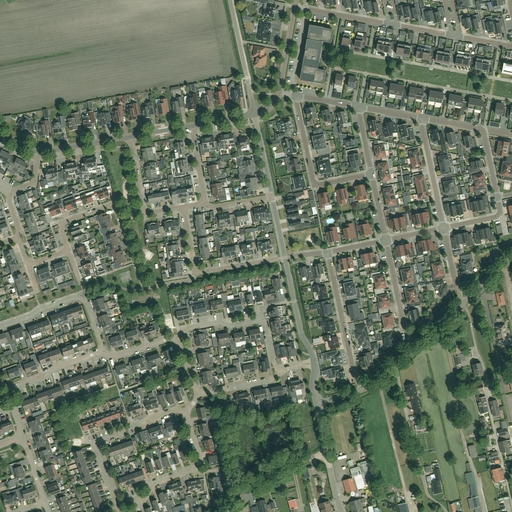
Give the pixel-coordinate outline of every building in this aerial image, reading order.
[(261,14),(262,16),(273,18),(276,5),(273,5),(274,1),(268,0),(260,0),(260,3),(268,5),(267,10),(264,9),(262,11),(261,14)] [(352,10),(349,0),(340,0),(341,1),(344,1),(345,9),(346,9),(346,10),(349,9),(349,8),(351,8),(351,10),(352,10)] [(349,0),(352,10),(354,9),(354,10),(357,10),(357,9),(356,2),(356,1),(358,0),(349,0)] [(373,14),(370,2),(365,3),(364,0),(360,0),(362,5),(365,5),(367,13),(367,14),(370,13),(370,12),(372,11),(373,14)] [(370,0),(370,2),(373,14),(376,13),(376,14),(379,13),(378,13),(379,12),(377,6),(377,4),(380,4),(379,0),(370,0)] [(467,1),(458,3),(459,9),(468,7),(471,7),(469,0),(467,1)] [(502,0),(492,2),(493,7),(488,8),(489,11),(495,10),(495,7),(503,6),(503,5),(504,5),(503,2),(502,2),(502,0)] [(409,18),(411,17),(411,20),(418,18),(416,10),(419,10),(418,4),(415,5),(415,6),(409,7),(408,5),(406,5),(409,18)] [(404,19),(409,18),(406,5),(402,6),(402,5),(397,6),(400,16),(404,16),(404,19)] [(443,14),(442,8),(438,9),(438,10),(432,11),(431,9),(434,24),(441,22),(439,14),(443,14)] [(434,24),(431,9),(425,10),(425,9),(421,9),(423,15),(426,15),(428,23),(434,21),(434,24)] [(472,31),(479,29),(477,21),(480,21),(479,15),(476,15),(476,19),(470,21),(470,18),(472,31)] [(472,31),(470,18),(463,20),(462,16),(459,16),(460,22),(464,22),(465,30),(472,28),(472,31)] [(503,25),(502,19),(499,20),(499,21),(493,22),(492,20),(495,35),(502,33),(500,25),(503,25)] [(495,35),(492,20),(486,21),(486,20),(482,20),(483,26),(487,26),(488,34),(495,32),(495,35)] [(258,39),(269,42),(271,34),(267,33),(268,29),(270,29),(270,24),(261,23),(258,39)] [(319,56),(323,29),(310,26),(306,51),(305,51),(305,53),(305,56),(300,80),(314,83),(319,56)] [(331,43),(333,31),(325,29),(323,42),(331,43)] [(343,41),(342,45),(349,46),(349,45),(351,45),(351,41),(350,41),(351,36),(344,35),(344,33),(341,32),(341,33),(340,40),(343,41)] [(352,47),(355,47),(362,48),(362,44),(365,45),(367,35),(364,34),(363,37),(357,36),(355,43),(352,43),(352,47)] [(376,37),(374,47),(377,47),(376,51),(383,52),(385,41),(386,38),(379,37),(379,38),(376,37)] [(385,41),(383,52),(390,54),(391,50),(394,50),(395,42),(392,42),(391,43),(385,42),(385,41)] [(395,42),(394,50),(397,51),(396,55),(403,56),(405,46),(398,45),(399,43),(395,42)] [(405,46),(403,56),(410,57),(410,53),(413,54),(415,46),(411,45),(411,47),(405,46)] [(415,46),(413,54),(417,54),(416,58),(423,60),(424,49),(418,48),(418,46),(415,46)] [(262,65),(265,65),(267,56),(264,55),(265,48),(255,47),(253,57),(256,57),(254,66),(262,67),(262,65)] [(424,49),(423,60),(429,61),(430,57),(433,57),(435,48),(431,47),(431,50),(424,49)] [(435,48),(433,57),(436,58),(435,62),(442,63),(444,53),(438,52),(438,49),(435,48)] [(444,53),(442,63),(449,64),(450,60),(453,61),(454,53),(454,52),(451,51),(451,54),(444,53)] [(464,56),(462,67),(469,68),(469,64),(472,64),(474,55),(474,56),(471,56),(471,54),(464,52),(464,56)] [(454,53),(453,61),(456,61),(455,65),(462,67),(464,56),(457,55),(458,54),(454,53)] [(474,55),(472,64),(476,65),(475,69),(482,70),(483,60),(477,59),(477,56),(474,55)] [(483,60),(482,70),(488,71),(489,67),(492,68),(493,60),(490,59),(490,61),(483,60)] [(504,64),(502,73),(509,74),(511,65),(504,64)] [(318,70),(316,83),(324,84),(326,72),(318,70)] [(335,85),(342,86),(343,76),(337,74),(335,80),(333,80),(331,86),(334,86),(335,85)] [(347,87),(354,88),(354,90),(357,90),(358,84),(355,84),(356,78),(349,77),(347,87)] [(376,92),(378,82),(371,81),(370,87),(367,86),(366,92),(369,93),(369,91),(376,92)] [(378,82),(376,92),(383,93),(382,95),(385,96),(387,89),(386,89),(387,88),(384,87),(384,86),(385,83),(384,83),(384,82),(378,81),(378,82)] [(387,89),(385,96),(389,96),(389,95),(396,96),(398,85),(397,85),(398,84),(392,83),(391,84),(390,87),(390,90),(387,89)] [(402,99),(405,99),(406,93),(407,91),(403,91),(404,87),(398,85),(396,96),(402,97),(402,99)] [(226,86),(219,88),(220,93),(215,93),(217,105),(225,104),(224,100),(228,100),(227,93),(226,86)] [(242,93),(241,86),(235,87),(232,88),(230,86),(228,89),(230,100),(232,100),(233,103),(240,101),(239,98),(243,97),(242,93)] [(406,93),(405,99),(408,100),(409,98),(415,99),(417,89),(410,88),(409,94),(406,93)] [(422,102),(425,103),(426,97),(426,95),(423,94),(424,90),(417,89),(415,99),(422,100),(422,102)] [(201,97),(202,102),(202,101),(204,108),(211,106),(210,102),(213,102),(211,91),(199,93),(200,97),(201,97)] [(426,97),(425,103),(428,103),(428,102),(435,103),(437,92),(430,91),(429,97),(426,97)] [(437,92),(435,103),(442,104),(441,106),(445,106),(446,98),(443,98),(443,95),(444,94),(443,94),(443,92),(437,91),(437,92)] [(190,110),(191,111),(194,110),(195,109),(196,109),(195,105),(198,104),(197,100),(196,94),(191,95),(191,99),(188,99),(188,98),(187,97),(186,97),(185,97),(184,98),(184,99),(185,103),(186,104),(188,103),(189,110),(190,110)] [(449,99),(446,98),(445,106),(448,107),(448,105),(455,106),(457,96),(450,95),(449,99)] [(461,109),(464,110),(466,102),(462,101),(463,97),(457,96),(455,106),(461,107),(461,109)] [(172,103),(174,113),(181,111),(180,108),(183,107),(182,97),(177,98),(177,102),(172,103)] [(468,109),(474,110),(476,99),(470,98),(469,103),(466,102),(464,110),(467,110),(468,109)] [(167,99),(160,100),(161,104),(157,105),(158,108),(155,108),(156,115),(159,114),(159,115),(166,114),(166,113),(169,112),(167,99)] [(483,101),(476,99),(474,110),(481,111),(480,113),(484,113),(485,105),(482,105),(483,101)] [(147,107),(142,108),(144,118),(146,118),(147,118),(149,118),(149,117),(151,117),(151,115),(154,114),(152,103),(146,104),(147,107)] [(504,104),(497,103),(495,113),(502,115),(501,116),(505,117),(506,109),(503,108),(504,104)] [(132,109),(127,110),(129,121),(131,120),(132,121),(135,120),(136,119),(136,116),(139,115),(137,104),(131,105),(132,109)] [(116,107),(110,108),(111,113),(113,113),(114,123),(121,122),(121,117),(124,117),(123,112),(122,106),(116,107)] [(308,109),(307,109),(307,112),(307,113),(308,117),(309,120),(305,120),(306,127),(313,126),(311,119),(317,118),(314,108),(313,108),(312,107),(309,108),(308,109)] [(335,122),(333,115),(330,116),(329,110),(322,111),(325,123),(331,121),(332,123),(335,122)] [(343,125),(348,124),(345,112),(343,112),(343,111),(339,112),(339,113),(337,113),(340,126),(337,127),(338,133),(342,133),(341,129),(344,128),(343,125)] [(88,115),(82,116),(85,128),(92,127),(91,124),(95,124),(93,112),(88,113),(88,115)] [(101,114),(98,114),(100,124),(99,124),(99,127),(104,126),(104,125),(108,124),(107,122),(111,121),(109,113),(106,114),(106,113),(101,114)] [(73,119),(69,120),(71,131),(78,130),(77,126),(80,125),(78,114),(72,115),(73,119)] [(35,125),(32,124),(34,122),(31,120),(31,119),(25,116),(23,119),(23,120),(21,119),(20,119),(19,120),(18,121),(18,122),(18,123),(18,125),(20,126),(18,128),(25,132),(27,129),(32,131),(35,125)] [(66,128),(64,116),(57,118),(58,123),(52,124),(53,129),(55,129),(56,133),(63,132),(62,128),(66,128)] [(289,137),(289,133),(292,133),(293,133),(293,132),(290,120),(286,121),(286,120),(282,120),(282,121),(282,122),(282,121),(281,122),(284,132),(275,134),(277,139),(289,137)] [(382,135),(381,129),(380,123),(377,124),(376,120),(369,122),(370,125),(369,126),(370,128),(371,129),(371,133),(376,132),(377,136),(382,135)] [(51,132),(50,127),(49,121),(42,122),(42,124),(36,125),(37,131),(39,131),(40,136),(48,135),(48,132),(51,132)] [(394,125),(393,122),(386,124),(386,127),(383,128),(385,137),(392,135),(392,133),(397,132),(396,124),(394,125)] [(400,126),(402,137),(407,137),(408,141),(414,140),(412,128),(408,129),(407,125),(400,126)] [(438,129),(431,131),(433,142),(434,144),(438,143),(438,145),(445,144),(443,138),(442,133),(439,134),(438,129)] [(318,136),(313,137),(313,138),(312,138),(312,142),(313,142),(314,144),(325,142),(324,135),(325,135),(325,131),(320,131),(317,131),(318,136)] [(449,146),(461,143),(459,135),(455,136),(454,131),(450,132),(450,133),(447,134),(449,146)] [(232,134),(226,135),(228,145),(232,144),(232,147),(238,146),(237,146),(237,141),(236,140),(234,140),(232,134)] [(228,145),(226,135),(220,136),(221,137),(218,138),(219,143),(220,149),(225,148),(225,145),(228,145)] [(474,151),(478,150),(476,143),(473,144),(471,136),(470,136),(467,136),(467,137),(464,138),(466,148),(473,147),(474,151)] [(215,143),(214,137),(208,138),(209,148),(215,147),(216,152),(219,152),(218,143),(215,143)] [(203,145),(199,146),(201,155),(205,155),(204,149),(209,148),(208,138),(202,139),(203,145)] [(240,140),(237,141),(237,146),(238,146),(239,153),(239,157),(244,156),(243,151),(245,150),(247,149),(247,148),(247,145),(249,145),(248,140),(246,140),(245,138),(240,139),(240,140)] [(291,142),(290,138),(282,140),(283,146),(287,145),(289,155),(293,154),(293,155),(296,154),(296,153),(297,153),(296,149),(297,149),(296,145),(295,145),(295,141),(291,142)] [(349,140),(345,141),(346,148),(357,146),(357,144),(358,144),(357,140),(356,140),(356,139),(351,139),(349,140)] [(511,154),(509,154),(511,141),(504,139),(503,142),(499,142),(497,155),(506,157),(505,162),(503,162),(501,175),(505,176),(504,180),(511,181),(511,177),(511,172),(511,154)] [(183,142),(177,143),(176,140),(170,141),(172,150),(174,150),(184,148),(183,142)] [(374,153),(376,153),(386,151),(385,145),(386,145),(385,142),(378,141),(379,146),(375,147),(375,149),(374,149),(374,153)] [(326,146),(325,142),(314,144),(314,146),(313,147),(314,150),(315,150),(315,151),(321,150),(322,155),(331,153),(329,145),(326,146)] [(156,147),(155,144),(148,146),(148,148),(142,150),(143,155),(153,154),(152,148),(156,147)] [(174,150),(175,154),(171,154),(172,159),(180,158),(184,157),(184,154),(185,154),(184,148),(174,150)] [(413,148),(407,150),(408,153),(410,158),(420,156),(418,150),(414,151),(413,148)] [(347,156),(349,156),(350,162),(360,160),(359,154),(353,155),(352,150),(346,151),(347,156)] [(381,158),(382,161),(389,159),(388,156),(386,156),(385,151),(386,151),(376,153),(377,158),(381,158)] [(2,161),(5,163),(3,166),(8,168),(11,163),(14,158),(11,156),(6,153),(2,161)] [(156,153),(153,154),(143,155),(144,161),(150,160),(151,163),(157,162),(156,153)] [(442,157),(438,157),(439,163),(449,161),(448,155),(447,155),(447,153),(445,153),(441,154),(442,157)] [(318,166),(319,168),(331,166),(329,160),(330,159),(329,154),(322,156),(320,156),(321,161),(318,162),(318,163),(317,163),(317,166),(318,166)] [(290,162),(292,171),(301,170),(300,166),(301,166),(300,162),(299,162),(298,159),(294,160),(293,157),(285,159),(286,163),(290,162)] [(100,166),(97,167),(96,158),(90,159),(92,171),(98,170),(101,170),(102,173),(106,172),(104,165),(100,166)] [(180,158),(172,159),(172,160),(173,159),(175,168),(177,168),(187,166),(186,160),(180,161),(180,158)] [(254,166),(253,160),(246,161),(245,158),(237,159),(238,163),(242,162),(243,168),(254,166)] [(13,171),(16,172),(22,161),(16,159),(14,164),(11,163),(8,168),(10,169),(13,171)] [(83,176),(87,175),(86,173),(89,172),(92,171),(90,159),(84,160),(85,164),(82,164),(80,164),(82,171),(83,178),(83,176)] [(379,166),(377,166),(378,170),(379,170),(379,171),(390,168),(393,167),(392,166),(389,166),(388,163),(389,163),(389,159),(382,161),(383,164),(378,165),(379,166)] [(361,166),(360,160),(350,162),(351,167),(348,168),(349,172),(359,170),(358,167),(361,166)] [(24,169),(25,168),(27,164),(22,161),(16,172),(15,173),(19,175),(21,172),(25,174),(23,178),(26,179),(27,178),(28,175),(30,172),(25,170),(24,169)] [(208,166),(209,172),(219,170),(218,167),(221,167),(220,161),(214,162),(214,165),(208,166)] [(449,161),(439,163),(441,169),(453,167),(454,167),(452,161),(449,161)] [(468,174),(476,173),(475,169),(482,168),(481,161),(471,163),(472,166),(467,167),(468,174)] [(146,167),(145,167),(146,173),(156,171),(155,168),(158,167),(157,162),(151,163),(146,164),(146,167)] [(422,162),(411,164),(410,164),(412,173),(418,172),(418,168),(422,168),(421,162),(422,162)] [(83,178),(82,171),(78,171),(76,163),(70,164),(73,177),(79,176),(80,178),(83,178)] [(62,175),(62,176),(58,177),(57,168),(51,169),(53,182),(59,181),(60,184),(64,183),(64,182),(66,182),(66,178),(73,177),(70,164),(65,165),(66,175),(62,175)] [(174,172),(175,177),(183,176),(182,173),(188,172),(187,166),(177,168),(175,168),(175,172),(174,172)] [(243,168),(244,174),(239,175),(239,178),(241,178),(248,176),(248,173),(255,172),(254,166),(243,168)] [(332,172),(331,166),(319,168),(320,171),(319,171),(319,174),(320,174),(320,175),(321,175),(324,174),(325,179),(334,177),(333,172),(332,172)] [(450,167),(441,169),(442,175),(444,175),(446,175),(446,178),(454,176),(453,173),(455,173),(453,167),(450,167)] [(380,174),(381,176),(391,174),(390,171),(393,170),(393,168),(390,168),(379,171),(380,174)] [(51,169),(45,170),(47,179),(44,179),(44,181),(41,182),(42,188),(45,187),(45,185),(48,185),(48,183),(53,182),(51,169)] [(226,178),(225,172),(222,173),(221,170),(219,170),(209,172),(210,177),(216,176),(217,179),(226,178)] [(146,173),(147,179),(153,178),(154,181),(161,180),(161,174),(157,175),(156,171),(146,173)] [(476,173),(468,174),(469,174),(470,174),(471,179),(474,179),(475,182),(485,180),(484,174),(478,175),(477,172),(476,173)] [(413,177),(411,178),(412,184),(415,183),(425,181),(424,175),(419,176),(419,173),(412,174),(413,177)] [(391,174),(381,176),(379,176),(380,180),(382,180),(382,182),(386,181),(387,184),(397,182),(397,178),(392,179),(391,174)] [(248,176),(241,178),(241,183),(245,182),(246,186),(257,184),(256,178),(249,179),(248,176)] [(303,176),(293,178),(295,186),(292,187),(293,192),(300,191),(300,188),(305,186),(305,184),(305,183),(304,180),(303,176)] [(452,178),(446,179),(447,182),(444,183),(445,189),(454,187),(456,186),(455,180),(453,181),(452,178)] [(211,185),(212,191),(223,189),(222,186),(225,186),(224,183),(227,183),(226,180),(217,181),(218,184),(211,185)] [(485,180),(475,182),(475,186),(472,186),(474,192),(481,190),(480,187),(486,186),(485,180)] [(113,193),(108,181),(105,182),(106,184),(101,186),(105,198),(110,196),(109,194),(113,193)] [(247,189),(243,190),(243,192),(240,193),(240,197),(252,195),(255,194),(254,190),(258,190),(257,184),(246,186),(247,189)] [(384,196),(395,193),(394,188),(395,187),(394,184),(387,186),(388,189),(384,190),(384,192),(383,192),(383,196),(384,196)] [(367,199),(366,195),(364,185),(360,186),(360,185),(357,185),(357,187),(354,187),(357,201),(367,199)] [(93,189),(95,195),(98,194),(99,197),(100,200),(105,198),(101,186),(93,189)] [(456,186),(454,187),(445,189),(446,195),(450,194),(450,197),(458,195),(457,192),(456,186)] [(93,189),(84,192),(85,194),(86,194),(89,204),(94,202),(93,199),(99,197),(98,194),(95,195),(93,189)] [(213,197),(220,196),(220,199),(227,198),(226,192),(223,192),(223,189),(212,191),(213,197)] [(336,191),(339,205),(346,203),(345,200),(348,199),(346,189),(342,190),(342,189),(339,189),(339,190),(336,191)] [(85,194),(84,192),(77,194),(76,193),(79,201),(80,205),(83,204),(84,206),(89,204),(86,194),(85,194)] [(294,202),(296,202),(296,199),(304,195),(303,192),(293,194),(293,197),(286,199),(287,204),(294,202)] [(324,208),(324,207),(330,205),(330,203),(328,193),(325,194),(324,192),(321,193),(322,194),(318,195),(321,208),(324,208)] [(427,192),(417,194),(418,200),(418,204),(425,202),(424,199),(428,198),(427,192)] [(76,193),(73,194),(74,195),(68,197),(69,200),(70,200),(73,209),(78,208),(77,206),(80,205),(79,201),(76,193)] [(27,194),(19,197),(20,199),(18,200),(19,202),(28,199),(27,194)] [(477,202),(479,211),(480,211),(481,211),(482,212),(483,211),(484,211),(484,210),(485,210),(485,208),(488,207),(486,196),(480,197),(481,201),(477,202)] [(68,197),(61,200),(63,206),(66,205),(68,211),(73,209),(70,200),(69,200),(68,197)] [(396,199),(386,201),(387,207),(388,207),(391,206),(392,209),(399,208),(400,207),(398,198),(396,199)] [(411,201),(405,202),(405,198),(400,199),(402,210),(408,209),(408,206),(412,206),(411,201)] [(30,204),(28,199),(19,202),(21,207),(30,204)] [(478,211),(479,211),(477,202),(473,202),(472,199),(466,200),(468,207),(471,206),(473,212),(474,212),(475,213),(476,213),(477,213),(477,212),(478,211)] [(55,202),(56,205),(53,206),(57,216),(63,215),(60,207),(63,206),(61,200),(55,202)] [(295,206),(288,208),(289,213),(298,211),(297,207),(304,205),(306,204),(305,201),(303,201),(296,202),(294,202),(295,206)] [(459,205),(455,206),(457,216),(458,215),(459,216),(460,216),(461,216),(462,215),(463,214),(462,208),(465,207),(464,201),(458,202),(459,205)] [(47,204),(47,205),(43,206),(47,215),(51,214),(52,218),(57,216),(53,206),(52,202),(47,204)] [(447,216),(450,215),(451,217),(452,217),(453,217),(454,218),(455,217),(456,216),(457,216),(455,206),(454,203),(444,205),(447,216)] [(265,208),(259,209),(260,211),(262,221),(267,220),(270,220),(269,213),(268,209),(265,209),(265,208)] [(259,209),(254,210),(255,216),(252,216),(253,223),(262,221),(259,209)] [(419,214),(421,224),(428,223),(427,217),(430,216),(428,209),(423,210),(423,213),(419,214)] [(244,224),(247,224),(247,225),(252,224),(251,217),(248,217),(247,211),(242,212),(244,224)] [(298,211),(289,213),(290,218),(297,217),(298,220),(300,220),(300,219),(306,218),(309,217),(308,214),(306,214),(299,215),(298,211)] [(33,212),(25,215),(26,217),(24,218),(25,220),(35,217),(33,212)] [(244,226),(244,224),(242,212),(236,213),(237,219),(234,219),(236,227),(244,226)] [(415,226),(421,224),(419,214),(415,215),(415,212),(409,213),(411,220),(414,220),(415,226)] [(106,216),(105,213),(95,217),(97,222),(98,222),(99,225),(111,221),(109,215),(106,216)] [(226,227),(234,226),(233,220),(230,220),(229,214),(224,215),(226,227)] [(401,218),(397,219),(399,229),(406,228),(405,222),(408,221),(406,214),(401,215),(401,218)] [(224,215),(218,216),(220,222),(217,223),(218,229),(226,227),(224,215)] [(35,217),(25,220),(25,221),(26,220),(28,225),(37,222),(35,217)] [(399,229),(397,219),(393,220),(393,217),(387,218),(389,229),(392,228),(393,230),(399,229)] [(172,233),(177,232),(177,235),(181,234),(178,220),(175,221),(175,220),(172,221),(171,221),(171,220),(170,221),(172,233)] [(298,220),(290,222),(292,227),(299,225),(300,228),(308,226),(310,226),(310,223),(308,223),(301,223),(300,220),(298,220)] [(358,232),(361,231),(362,236),(365,235),(366,236),(369,236),(368,235),(372,234),(369,220),(365,221),(366,225),(357,227),(358,232)] [(99,229),(101,234),(108,232),(107,229),(113,227),(111,221),(99,225),(100,228),(99,229)] [(168,221),(167,222),(164,222),(165,228),(162,228),(163,234),(172,233),(170,221),(169,221),(168,221)] [(37,222),(28,225),(29,230),(38,227),(37,222)] [(83,232),(84,230),(81,223),(71,227),(72,229),(71,230),(72,236),(82,232),(83,232)] [(159,229),(158,223),(156,224),(155,224),(154,224),(153,224),(155,235),(163,234),(162,228),(159,229)] [(150,225),(147,225),(148,231),(146,231),(146,237),(155,235),(153,224),(152,224),(151,224),(150,225)] [(352,224),(346,225),(347,229),(344,229),(346,239),(349,239),(349,240),(352,239),(352,238),(355,237),(352,224)] [(328,235),(324,236),(325,240),(329,239),(329,243),(333,242),(333,243),(336,243),(336,241),(339,241),(336,227),(329,229),(330,232),(327,233),(328,235)] [(484,229),(483,230),(485,239),(489,238),(490,242),(495,240),(493,229),(490,230),(489,228),(488,229),(487,228),(486,228),(485,228),(485,229),(484,229)] [(485,239),(483,230),(482,230),(481,229),(480,229),(479,229),(478,230),(478,231),(477,231),(478,237),(474,238),(476,245),(482,243),(481,240),(485,239)] [(73,235),(75,241),(81,239),(82,242),(88,240),(86,234),(83,235),(82,232),(72,236),(73,236),(73,235)] [(108,232),(101,234),(101,235),(102,234),(103,237),(106,237),(108,242),(118,239),(116,233),(109,235),(108,232)] [(462,234),(461,234),(463,244),(467,243),(468,246),(473,245),(471,234),(468,235),(467,233),(466,233),(465,233),(464,232),(463,233),(462,234)] [(272,245),(276,245),(274,233),(269,234),(270,238),(265,239),(265,241),(267,253),(268,252),(269,252),(270,251),(273,251),(272,245)] [(455,237),(451,238),(454,249),(460,248),(459,245),(463,244),(461,234),(460,235),(459,234),(458,234),(457,234),(456,235),(455,236),(455,237)] [(34,240),(33,241),(33,243),(34,243),(43,240),(46,239),(45,237),(43,237),(42,235),(41,235),(33,238),(34,240)] [(77,249),(79,254),(90,250),(88,245),(95,242),(94,239),(84,243),(85,246),(77,249)] [(107,246),(109,252),(115,250),(119,248),(117,245),(120,244),(118,239),(108,242),(109,246),(107,246)] [(432,239),(425,241),(427,251),(431,250),(432,253),(437,252),(435,243),(433,244),(432,239)] [(43,240),(34,243),(34,244),(34,243),(36,248),(35,248),(47,244),(46,242),(44,243),(43,240)] [(261,251),(262,253),(265,252),(265,253),(266,253),(267,253),(265,241),(257,242),(258,251),(261,251)] [(427,251),(425,241),(418,242),(420,248),(417,249),(418,256),(424,255),(423,252),(427,251)] [(180,248),(179,247),(179,244),(173,245),(173,242),(165,244),(166,252),(180,250),(180,249),(180,248)] [(250,255),(251,255),(254,254),(253,249),(256,248),(255,242),(246,244),(248,256),(249,256),(250,255)] [(35,248),(38,255),(42,254),(41,252),(47,250),(45,247),(48,246),(47,244),(35,248)] [(242,251),(243,256),(246,256),(247,256),(248,256),(246,244),(238,245),(239,251),(242,251)] [(410,244),(403,246),(405,256),(409,255),(410,258),(415,257),(414,249),(411,250),(410,244)] [(233,258),(234,258),(237,257),(236,252),(239,251),(238,245),(230,247),(232,259),(233,258)] [(394,250),(396,261),(402,260),(401,257),(405,256),(403,246),(396,247),(397,249),(394,250)] [(230,247),(221,248),(223,259),(226,259),(228,259),(229,259),(230,259),(231,259),(232,259),(230,247)] [(14,254),(13,249),(9,250),(8,248),(1,250),(4,258),(6,257),(14,254)] [(109,252),(107,252),(109,258),(113,257),(114,260),(124,257),(122,251),(120,252),(119,248),(115,250),(109,252)] [(79,254),(81,259),(92,255),(90,250),(79,254)] [(175,256),(181,255),(180,253),(180,252),(180,251),(180,250),(166,252),(168,261),(175,259),(175,256)] [(367,254),(370,264),(375,263),(376,265),(380,264),(378,256),(374,257),(373,252),(370,252),(370,254),(367,254)] [(8,262),(16,259),(14,254),(6,257),(4,258),(5,263),(8,262)] [(364,265),(370,264),(367,254),(364,255),(364,254),(361,254),(362,260),(358,261),(360,269),(364,268),(364,265)] [(465,261),(461,262),(463,270),(461,270),(462,276),(467,275),(467,276),(471,275),(471,274),(473,273),(470,262),(473,262),(472,254),(464,256),(465,261)] [(345,259),(347,269),(353,268),(354,270),(358,269),(356,261),(352,262),(351,256),(348,257),(348,258),(345,259)] [(83,266),(82,267),(84,271),(96,267),(94,262),(98,261),(97,257),(94,258),(91,259),(93,262),(83,266)] [(114,260),(116,263),(112,265),(114,270),(125,266),(124,263),(126,262),(124,257),(114,260)] [(342,270),(347,269),(345,259),(342,260),(342,258),(339,259),(340,263),(336,264),(338,273),(342,272),(342,270)] [(18,264),(16,259),(8,262),(5,263),(7,268),(18,264)] [(183,265),(182,264),(181,261),(179,262),(179,259),(175,259),(168,261),(166,261),(167,264),(167,265),(168,265),(167,266),(167,269),(171,269),(182,267),(183,267),(183,266),(183,265)] [(433,271),(443,269),(442,262),(437,263),(436,263),(435,260),(428,262),(429,267),(432,267),(433,271)] [(63,275),(71,272),(69,266),(66,267),(64,262),(59,263),(62,272),(63,275)] [(54,265),(56,271),(53,272),(55,278),(63,275),(62,272),(59,263),(54,265)] [(312,267),(315,279),(324,277),(322,264),(320,264),(320,263),(319,263),(318,263),(317,264),(317,265),(315,265),(316,267),(312,267)] [(10,272),(11,275),(17,273),(16,270),(20,269),(18,264),(7,268),(8,268),(9,272),(10,272)] [(401,271),(402,277),(412,275),(415,275),(415,271),(413,265),(406,266),(407,269),(402,270),(401,271)] [(310,268),(307,269),(306,267),(305,267),(304,267),(304,266),(303,267),(302,267),(301,268),(300,268),(302,278),(306,277),(307,280),(313,279),(310,268)] [(48,267),(43,269),(47,280),(50,279),(50,280),(53,279),(48,267)] [(96,267),(84,271),(86,276),(87,276),(96,273),(97,276),(100,275),(99,272),(98,272),(96,267)] [(183,267),(182,267),(171,269),(169,269),(171,278),(180,277),(180,273),(183,272),(183,270),(183,269),(183,268),(183,267)] [(40,277),(37,278),(39,284),(42,283),(42,282),(47,281),(47,280),(43,269),(38,271),(40,277)] [(443,269),(433,271),(430,272),(432,281),(440,280),(439,277),(445,275),(443,269)] [(375,283),(385,281),(385,278),(386,278),(385,275),(380,276),(379,272),(371,274),(372,278),(374,277),(375,283)] [(17,273),(11,275),(10,275),(12,283),(23,279),(22,274),(18,275),(17,273)] [(412,275),(402,277),(404,284),(408,283),(409,283),(410,286),(417,284),(416,279),(415,275),(412,275)] [(280,278),(276,279),(273,280),(274,287),(281,285),(280,278)] [(15,287),(17,287),(25,284),(23,279),(12,283),(10,284),(11,286),(12,286),(13,288),(14,288),(15,287)] [(345,291),(355,288),(354,282),(353,279),(347,280),(348,283),(344,284),(345,291)] [(385,281),(375,283),(376,289),(374,289),(375,293),(383,292),(382,288),(388,287),(387,284),(386,284),(385,281)] [(441,281),(434,283),(435,289),(439,288),(440,293),(439,294),(438,294),(439,296),(440,297),(441,297),(449,296),(447,284),(444,285),(444,281),(441,281)] [(322,287),(322,284),(312,286),(313,293),(318,292),(319,299),(328,298),(328,297),(328,293),(327,293),(325,287),(322,287)] [(405,290),(406,297),(417,295),(415,288),(418,288),(417,284),(410,286),(411,289),(405,290)] [(357,295),(355,288),(345,291),(347,297),(351,296),(351,299),(357,298),(356,295),(357,295)] [(29,294),(27,289),(18,292),(18,291),(16,292),(17,297),(19,297),(20,300),(26,298),(25,295),(29,294)] [(262,303),(262,301),(263,301),(260,290),(254,291),(257,302),(258,302),(258,304),(262,303)] [(254,304),(251,291),(242,293),(243,299),(246,298),(248,305),(254,304)] [(383,292),(375,293),(376,297),(378,297),(379,303),(389,301),(389,298),(390,297),(389,294),(384,295),(383,292)] [(505,305),(503,292),(496,294),(498,306),(505,305)] [(95,307),(104,303),(103,300),(105,300),(104,298),(105,297),(104,294),(99,296),(100,299),(93,302),(95,307)] [(120,308),(124,306),(120,294),(116,295),(120,308)] [(205,305),(208,305),(207,298),(207,297),(206,295),(206,294),(203,294),(205,304),(199,305),(201,313),(202,314),(206,313),(206,312),(205,305)] [(225,302),(224,294),(221,295),(222,300),(216,301),(218,309),(223,308),(222,302),(225,302)] [(417,295),(406,297),(408,304),(414,302),(414,305),(422,304),(420,298),(417,299),(417,295)] [(218,309),(216,301),(214,302),(213,296),(207,297),(207,298),(208,305),(211,304),(212,311),(218,309)] [(240,297),(234,298),(234,299),(235,302),(236,311),(243,310),(242,305),(241,301),(240,299),(240,297)] [(230,312),(236,311),(235,302),(234,299),(230,300),(229,301),(230,303),(228,303),(230,312)] [(193,300),(190,301),(191,310),(194,309),(195,314),(196,314),(196,315),(200,314),(200,313),(201,313),(199,305),(198,301),(193,302),(193,300)] [(349,309),(348,309),(348,312),(359,310),(358,308),(360,306),(361,306),(360,300),(354,301),(355,304),(348,306),(349,309)] [(377,303),(378,309),(379,313),(387,311),(386,308),(392,306),(391,303),(390,304),(389,301),(379,303),(377,303)] [(104,303),(95,307),(97,312),(104,309),(105,312),(110,310),(109,307),(107,302),(104,303)] [(326,302),(310,305),(311,310),(319,309),(321,316),(329,314),(328,313),(332,313),(330,304),(327,305),(326,302)] [(189,319),(190,319),(189,313),(192,312),(190,305),(187,305),(188,310),(182,311),(184,320),(185,320),(186,321),(189,320),(189,319)] [(416,310),(409,312),(412,323),(416,323),(418,325),(422,321),(420,319),(419,314),(423,313),(421,305),(415,306),(416,310)] [(81,319),(80,315),(83,314),(81,306),(75,308),(79,319),(81,319)] [(269,318),(279,316),(279,317),(282,316),(281,310),(281,306),(271,309),(271,311),(268,312),(269,318)] [(177,315),(178,321),(179,321),(179,322),(180,322),(183,321),(183,320),(184,320),(182,311),(181,307),(173,308),(174,315),(177,315)] [(75,308),(70,310),(73,318),(76,317),(77,320),(79,319),(75,308)] [(151,317),(157,315),(154,309),(148,311),(151,317)] [(111,319),(110,319),(109,316),(112,315),(110,310),(105,312),(106,315),(99,317),(101,323),(111,319)] [(359,310),(348,312),(349,316),(350,315),(351,319),(353,318),(354,321),(364,319),(363,313),(360,313),(359,310)] [(65,311),(60,313),(64,324),(69,323),(68,320),(65,311)] [(387,311),(379,313),(380,317),(382,317),(384,322),(393,320),(393,317),(394,317),(393,314),(388,315),(387,311)] [(60,313),(55,315),(58,323),(59,326),(64,324),(60,313)] [(55,315),(50,317),(52,325),(53,328),(59,326),(58,323),(55,315)] [(271,320),(271,322),(270,322),(271,328),(281,326),(280,320),(284,320),(283,317),(271,320)] [(322,320),(318,321),(319,327),(323,326),(324,333),(327,332),(336,330),(334,321),(330,322),(329,318),(322,320)] [(110,328),(116,326),(114,321),(112,322),(111,319),(101,323),(103,328),(109,325),(110,328)] [(393,320),(384,322),(385,328),(382,329),(383,333),(391,331),(390,327),(396,326),(395,323),(394,323),(393,320)] [(48,321),(43,322),(46,331),(51,329),(48,321)] [(157,321),(153,322),(150,323),(151,326),(149,327),(152,337),(157,335),(155,329),(159,328),(157,321)] [(143,326),(140,327),(142,334),(143,337),(146,336),(147,339),(152,337),(149,327),(146,328),(145,325),(143,326)] [(356,332),(357,339),(368,337),(365,325),(356,327),(357,332),(356,332)] [(495,327),(497,336),(499,336),(499,340),(498,340),(499,345),(509,343),(507,337),(506,337),(505,331),(506,331),(505,325),(501,326),(499,327),(499,326),(495,327)] [(36,334),(33,326),(27,328),(30,336),(36,334)] [(131,332),(134,341),(140,339),(137,332),(140,331),(138,326),(133,327),(134,331),(131,332)] [(280,335),(287,334),(286,329),(285,329),(285,326),(281,327),(281,326),(271,328),(273,334),(275,333),(276,336),(280,335)] [(23,340),(29,338),(27,331),(24,332),(22,327),(16,330),(19,338),(22,337),(23,340)] [(259,329),(254,330),(256,342),(257,343),(262,342),(262,345),(265,345),(264,337),(261,338),(259,329)] [(19,338),(16,330),(10,332),(11,336),(8,337),(11,345),(17,343),(15,339),(19,338)] [(134,341),(131,332),(126,333),(125,330),(122,331),(124,337),(127,336),(129,342),(134,341)] [(205,334),(208,333),(207,330),(200,332),(200,334),(195,335),(196,341),(206,339),(205,334)] [(117,333),(118,336),(115,337),(118,346),(124,344),(121,338),(124,337),(122,331),(117,333)] [(233,344),(231,345),(228,333),(227,332),(224,333),(223,334),(224,334),(223,334),(226,346),(230,345),(231,349),(234,348),(233,344)] [(236,343),(233,344),(234,348),(235,352),(235,354),(238,354),(237,350),(237,349),(237,347),(241,346),(241,345),(239,333),(238,332),(234,333),(234,334),(235,338),(235,340),(236,343)] [(392,332),(382,334),(385,348),(395,346),(394,342),(397,341),(395,335),(393,336),(392,332)] [(11,345),(8,337),(6,338),(4,334),(0,335),(0,341),(1,344),(4,343),(5,346),(11,344),(11,345)] [(226,346),(223,334),(218,335),(220,343),(217,344),(220,356),(223,355),(221,347),(226,346)] [(334,334),(323,336),(325,342),(329,341),(331,349),(339,347),(337,337),(334,338),(334,334)] [(118,346),(115,337),(112,338),(111,335),(106,336),(108,342),(111,341),(113,348),(118,346)] [(85,337),(80,339),(81,342),(84,350),(89,348),(86,340),(85,337)] [(368,337),(357,339),(359,339),(360,345),(364,345),(364,348),(370,347),(368,337)] [(86,340),(89,348),(95,346),(92,338),(86,340)] [(206,342),(206,339),(196,341),(197,346),(202,345),(203,348),(209,347),(209,344),(210,344),(209,341),(206,342)] [(285,347),(287,358),(293,356),(292,350),(295,349),(293,342),(284,344),(285,347)] [(67,344),(65,344),(66,347),(69,355),(74,353),(71,345),(68,346),(67,344)] [(279,351),(281,358),(287,357),(287,358),(285,347),(281,348),(280,344),(275,345),(276,352),(279,351)] [(69,355),(66,347),(61,349),(64,357),(69,355)] [(166,360),(169,359),(171,363),(174,362),(177,361),(175,355),(173,350),(170,351),(170,350),(169,350),(169,349),(168,349),(166,350),(165,351),(166,351),(164,352),(166,360)] [(198,354),(198,355),(197,356),(198,359),(199,360),(208,358),(209,358),(209,355),(211,353),(210,352),(211,352),(211,349),(204,350),(205,353),(198,354)] [(58,350),(53,351),(56,360),(61,358),(58,350)] [(44,351),(42,352),(43,355),(46,363),(51,361),(48,353),(45,354),(44,351)] [(337,351),(332,352),(326,353),(327,360),(333,358),(334,365),(334,366),(343,364),(341,354),(340,354),(338,354),(337,351)] [(372,360),(371,352),(363,354),(364,357),(360,358),(362,368),(363,367),(363,368),(367,368),(367,367),(370,366),(369,361),(372,360)] [(31,363),(29,363),(28,361),(31,371),(37,369),(35,363),(37,362),(34,354),(29,356),(31,360),(30,361),(31,363)] [(159,354),(153,356),(156,364),(162,362),(163,366),(166,365),(164,359),(161,360),(159,354)] [(46,363),(43,355),(37,357),(40,365),(46,363)] [(148,357),(149,357),(148,357),(150,364),(147,365),(149,369),(149,371),(152,370),(152,368),(157,366),(156,364),(153,356),(153,355),(152,355),(149,356),(148,357)] [(137,360),(140,369),(141,371),(149,369),(147,365),(147,363),(144,364),(142,358),(137,360)] [(207,368),(214,366),(213,363),(209,364),(208,358),(199,360),(199,361),(198,361),(199,365),(200,365),(201,366),(201,369),(207,368)] [(259,363),(261,373),(268,371),(266,365),(269,364),(268,358),(263,359),(263,362),(259,363)] [(140,369),(137,360),(131,362),(133,367),(130,368),(131,370),(133,374),(138,372),(137,370),(140,369)] [(251,374),(252,375),(254,374),(255,373),(256,373),(254,365),(257,365),(256,360),(253,361),(248,362),(250,374),(251,374)] [(26,373),(31,371),(28,361),(22,363),(26,373)] [(240,369),(240,368),(239,362),(233,364),(234,368),(231,369),(233,377),(239,376),(237,369),(240,369)] [(243,363),(242,362),(239,362),(240,368),(243,367),(245,375),(246,376),(249,375),(250,374),(249,374),(250,374),(248,362),(243,363)] [(20,364),(16,365),(11,366),(15,377),(20,375),(19,372),(22,371),(20,364)] [(118,374),(115,375),(117,382),(121,381),(118,375),(123,374),(121,365),(120,364),(115,366),(118,374)] [(131,370),(128,371),(126,364),(121,365),(123,374),(126,373),(126,374),(129,374),(130,376),(133,375),(133,374),(131,370)] [(227,378),(233,377),(231,369),(228,369),(227,365),(222,366),(222,369),(225,369),(227,378)] [(15,377),(11,366),(2,370),(4,375),(8,374),(10,379),(15,377)] [(203,379),(212,377),(211,371),(215,370),(214,367),(206,369),(207,372),(202,373),(203,379)] [(341,367),(326,370),(327,371),(327,375),(328,378),(338,376),(339,381),(340,381),(342,382),(344,381),(345,380),(346,380),(346,376),(345,373),(344,370),(342,370),(341,367)] [(212,377),(203,379),(204,384),(209,384),(209,386),(220,385),(219,381),(217,382),(216,379),(213,380),(212,377)] [(60,384),(61,387),(56,388),(59,396),(64,394),(63,392),(64,391),(61,382),(60,383),(59,380),(57,381),(58,384),(60,384)] [(70,388),(68,380),(61,382),(64,391),(66,391),(65,390),(70,388)] [(296,391),(297,396),(302,395),(303,397),(306,396),(303,383),(300,383),(299,380),(294,381),(296,391)] [(296,391),(294,381),(288,382),(290,389),(287,390),(287,392),(288,396),(293,395),(294,394),(293,391),(296,391)] [(497,383),(491,384),(493,394),(499,393),(497,383)] [(417,395),(414,384),(406,386),(408,397),(411,396),(415,411),(421,409),(418,398),(417,398),(416,395),(417,395)] [(277,387),(278,396),(279,396),(281,395),(281,397),(281,398),(282,400),(283,401),(285,401),(286,404),(289,403),(288,396),(287,392),(284,393),(282,386),(281,385),(278,386),(277,386),(277,387)] [(485,397),(481,398),(480,392),(484,391),(483,388),(483,385),(473,387),(473,390),(474,393),(475,393),(477,399),(481,414),(485,413),(489,412),(488,407),(485,397)] [(273,399),(279,398),(279,396),(278,396),(277,387),(276,387),(276,386),(272,387),(272,388),(271,388),(272,395),(270,396),(271,401),(274,401),(273,399)] [(174,390),(175,392),(178,402),(183,401),(180,391),(183,390),(182,387),(174,390)] [(268,402),(271,401),(270,396),(267,396),(265,389),(264,388),(259,389),(261,399),(267,398),(268,402)] [(255,391),(254,392),(255,398),(252,399),(253,405),(256,404),(256,400),(261,399),(259,389),(255,390),(254,391),(255,391)] [(153,409),(159,407),(156,400),(159,399),(158,396),(156,390),(152,391),(154,396),(149,397),(153,409)] [(160,395),(158,396),(159,399),(161,406),(167,404),(163,394),(166,393),(165,391),(159,393),(160,395)] [(172,393),(171,394),(167,395),(170,405),(175,403),(172,393)] [(249,397),(248,393),(242,394),(243,403),(247,402),(248,405),(253,404),(251,396),(249,397)] [(243,403),(242,394),(235,395),(236,400),(233,400),(234,408),(240,406),(240,403),(243,403)] [(147,411),(153,409),(149,397),(143,399),(147,411)] [(500,415),(499,414),(500,414),(497,400),(490,402),(493,416),(494,417),(499,416),(500,415)] [(137,415),(143,413),(139,401),(136,402),(137,404),(134,405),(137,415)] [(137,415),(134,405),(129,407),(128,405),(125,406),(127,413),(130,412),(132,416),(137,415)] [(203,422),(204,422),(204,423),(220,419),(220,418),(214,420),(211,420),(210,415),(206,416),(205,408),(197,409),(199,420),(202,419),(203,422)] [(40,419),(45,418),(44,415),(35,418),(36,420),(29,423),(30,428),(38,425),(41,424),(40,419)] [(97,417),(92,419),(95,427),(100,426),(97,417)] [(92,419),(87,421),(90,429),(95,427),(92,419)] [(221,421),(220,419),(204,423),(205,424),(199,425),(200,431),(208,429),(208,426),(209,426),(209,424),(215,423),(221,421)] [(84,431),(90,429),(87,421),(81,422),(84,431)] [(0,426),(1,427),(0,427),(0,436),(4,435),(3,434),(14,430),(11,422),(0,426)] [(174,434),(173,431),(170,422),(166,424),(167,428),(168,432),(169,432),(169,433),(170,436),(174,434)] [(31,428),(30,429),(31,432),(32,431),(32,433),(35,432),(36,434),(44,431),(42,427),(39,428),(38,425),(30,428),(31,428)] [(160,426),(155,428),(159,439),(164,437),(164,438),(167,437),(166,434),(165,431),(162,432),(160,426)] [(151,436),(149,437),(150,443),(153,442),(159,440),(159,439),(155,428),(154,428),(154,427),(153,427),(150,428),(149,429),(150,429),(149,430),(151,436)] [(205,446),(214,445),(217,444),(216,439),(222,437),(221,434),(217,435),(216,432),(213,433),(212,431),(209,432),(208,429),(200,431),(202,436),(207,435),(208,437),(215,436),(215,439),(204,441),(205,446)] [(36,443),(47,439),(46,435),(45,435),(44,431),(36,434),(37,436),(34,437),(36,443)] [(137,435),(135,435),(137,443),(140,442),(146,440),(147,444),(150,443),(149,437),(148,437),(146,438),(143,432),(142,431),(139,432),(140,433),(137,434),(137,435)] [(45,447),(45,448),(50,446),(48,438),(47,439),(36,443),(37,448),(43,446),(44,448),(45,447)] [(508,452),(507,447),(511,446),(510,440),(506,441),(506,439),(499,440),(502,453),(508,452)] [(133,441),(128,442),(130,451),(133,450),(134,454),(137,453),(135,449),(133,441)] [(123,444),(118,446),(121,454),(123,453),(125,457),(127,456),(123,444)] [(471,458),(478,457),(475,445),(468,446),(471,458)] [(40,452),(39,452),(41,457),(49,454),(53,453),(50,446),(45,448),(46,450),(40,452)] [(187,446),(184,447),(178,449),(181,456),(183,462),(188,460),(187,456),(190,455),(188,449),(187,446)] [(117,460),(113,447),(108,449),(111,457),(114,456),(115,460),(117,460)] [(224,458),(222,451),(225,451),(224,448),(218,449),(218,452),(219,456),(209,458),(211,466),(221,463),(220,459),(224,458)] [(84,456),(84,455),(83,453),(87,451),(87,449),(74,453),(76,458),(84,456)] [(181,456),(178,449),(176,450),(177,453),(171,455),(175,465),(180,463),(178,457),(181,456)] [(498,454),(497,454),(497,450),(491,452),(491,455),(489,456),(491,465),(500,463),(498,454)] [(165,457),(162,458),(164,462),(166,468),(171,466),(169,460),(172,459),(169,452),(167,453),(164,454),(165,457)] [(49,454),(41,457),(43,462),(44,462),(45,464),(50,462),(55,460),(57,460),(55,455),(54,456),(53,453),(49,454)] [(85,461),(84,458),(89,456),(88,454),(84,455),(84,456),(76,458),(77,463),(85,461)] [(161,463),(164,462),(162,458),(161,455),(156,457),(157,460),(154,461),(156,465),(158,471),(163,469),(161,463)] [(156,465),(154,461),(153,458),(150,459),(151,462),(146,463),(150,474),(155,472),(153,466),(156,465)] [(87,466),(86,463),(91,461),(90,459),(85,461),(77,463),(79,469),(87,466)] [(45,468),(47,473),(56,470),(58,469),(55,460),(50,462),(50,463),(52,462),(53,465),(45,468)] [(369,486),(376,484),(378,484),(379,483),(377,476),(373,461),(361,464),(359,465),(360,466),(359,466),(359,467),(361,473),(361,474),(354,477),(358,490),(367,487),(369,486)] [(10,466),(9,467),(9,468),(12,475),(13,475),(15,474),(23,471),(21,466),(17,467),(16,465),(16,464),(10,466)] [(89,471),(88,468),(93,466),(92,464),(87,466),(79,469),(81,474),(89,471)] [(361,474),(361,473),(359,467),(359,466),(350,469),(353,477),(354,477),(361,474)] [(505,481),(504,480),(505,480),(502,468),(497,469),(500,481),(501,481),(502,482),(505,481)] [(81,474),(83,479),(91,476),(90,473),(94,471),(94,469),(89,471),(81,474)] [(136,482),(141,481),(138,472),(135,473),(134,469),(132,470),(136,482)] [(442,480),(439,469),(434,470),(436,481),(432,482),(435,494),(442,492),(440,481),(442,480)] [(494,483),(500,481),(497,469),(491,471),(494,483)] [(57,474),(56,470),(47,473),(49,479),(57,476),(58,478),(61,477),(60,473),(57,474)] [(14,479),(9,481),(9,482),(10,484),(15,482),(17,482),(24,479),(23,477),(24,476),(25,476),(24,475),(25,474),(24,471),(23,471),(15,474),(13,475),(14,479)] [(228,472),(221,474),(223,484),(227,483),(228,488),(235,486),(233,479),(230,479),(228,472)] [(126,486),(131,484),(128,476),(126,477),(124,473),(122,473),(126,486)] [(91,476),(83,479),(85,484),(92,481),(91,478),(96,476),(95,474),(91,476)] [(211,477),(211,478),(210,479),(212,488),(211,488),(212,493),(217,493),(223,491),(222,484),(219,484),(217,477),(216,477),(216,476),(211,477)] [(62,486),(60,481),(62,481),(61,478),(58,479),(59,482),(48,486),(49,491),(59,487),(62,486)] [(343,481),(347,493),(357,490),(353,478),(343,481)] [(200,492),(205,491),(204,484),(201,484),(200,480),(194,481),(195,490),(199,489),(200,492)] [(195,490),(194,481),(187,483),(189,491),(195,490)] [(88,486),(90,491),(98,489),(98,488),(97,486),(101,484),(101,482),(88,486)] [(175,484),(178,492),(181,491),(182,493),(183,494),(184,493),(185,493),(184,490),(181,482),(175,484)] [(169,489),(166,490),(167,491),(169,498),(175,496),(174,494),(178,492),(175,484),(168,486),(169,489)] [(28,486),(25,487),(26,490),(29,499),(33,497),(33,496),(34,496),(37,495),(35,491),(33,485),(28,486)] [(22,487),(17,489),(19,495),(22,494),(24,499),(25,499),(25,500),(29,499),(26,490),(23,491),(22,487)] [(59,487),(49,491),(51,496),(61,492),(59,487)] [(99,494),(99,493),(98,491),(103,489),(102,487),(98,488),(98,489),(90,491),(91,496),(99,494)] [(17,489),(10,492),(14,503),(19,501),(17,497),(20,496),(19,495),(17,489)] [(10,492),(10,491),(2,494),(4,500),(3,501),(4,506),(8,504),(9,505),(10,504),(10,505),(14,504),(13,503),(14,503),(10,492)] [(105,494),(104,492),(99,493),(99,494),(91,496),(93,501),(101,499),(100,496),(105,494)] [(158,494),(161,503),(161,504),(162,507),(168,505),(168,506),(171,505),(170,502),(169,500),(168,498),(166,492),(163,493),(163,492),(158,494)] [(475,509),(475,511),(481,511),(479,497),(478,497),(478,493),(471,494),(470,495),(471,499),(468,499),(470,510),(475,509)] [(189,503),(194,502),(191,495),(188,496),(188,495),(185,496),(188,503),(189,503)] [(59,504),(68,501),(66,496),(58,499),(59,504)] [(103,504),(102,501),(107,499),(106,497),(101,499),(93,501),(95,507),(103,504)] [(360,500),(350,503),(352,511),(359,509),(359,510),(363,509),(361,504),(367,502),(365,498),(360,500)] [(158,511),(163,511),(164,511),(163,509),(160,510),(157,500),(152,502),(155,511),(158,511)] [(257,506),(251,508),(251,511),(266,511),(268,511),(267,509),(271,508),(271,509),(275,508),(274,501),(270,502),(270,504),(266,505),(265,500),(256,502),(257,506)] [(194,502),(189,503),(190,511),(202,511),(201,507),(200,507),(197,508),(196,504),(200,503),(199,501),(194,502)] [(105,509),(104,506),(108,504),(108,502),(103,504),(95,507),(97,511),(105,509)] [(331,511),(329,502),(320,504),(321,511),(331,511)] [(401,505),(402,511),(410,511),(408,503),(401,505)]
